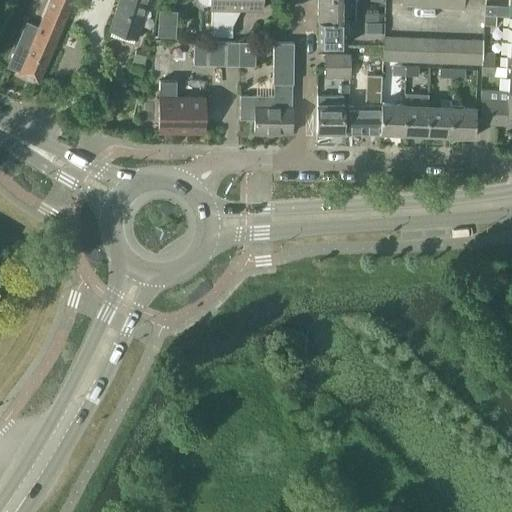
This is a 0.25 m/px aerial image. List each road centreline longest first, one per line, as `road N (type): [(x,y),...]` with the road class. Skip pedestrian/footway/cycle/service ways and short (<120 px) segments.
road 1 (tertiary): [(511,191),(374,206),(206,210)]
road 2 (tertiary): [(208,238),(511,213)]
road 3 (secondary): [(54,463),(154,276)]
road 4 (secondary): [(126,264),(30,453)]
road 5 (residential): [(511,166),(302,164)]
road 6 (residential): [(302,164),(299,0)]
road 7 (secondary): [(128,188),(0,120)]
road 8 (secondary): [(0,136),(112,210)]
road 9 (residential): [(188,186),(224,162),(302,164)]
